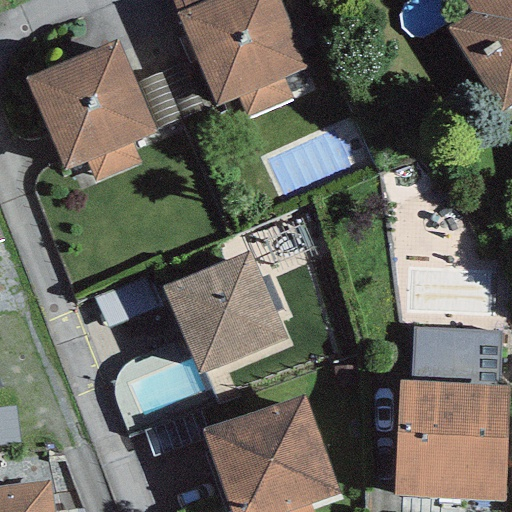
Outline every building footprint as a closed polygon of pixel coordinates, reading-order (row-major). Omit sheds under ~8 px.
[(292,0),(161,0),(221,132),(330,83),(292,0)] [(511,0),(428,0),(509,126),(511,123),(511,0)] [(115,61),(24,95),(64,201),(155,167),(115,61)] [(262,258),(163,294),(193,378),(292,342),(262,258)] [(416,349),(486,349),(486,318),(416,318),(416,349)] [(0,432),(24,427),(16,388),(0,391),(0,432)] [(503,511),(505,413),(399,411),(397,511),(436,511),(503,511)] [(308,421),(210,452),(228,511),(336,511),(337,511),(308,421)] [(54,511),(51,492),(0,499),(0,511),(54,511)]
